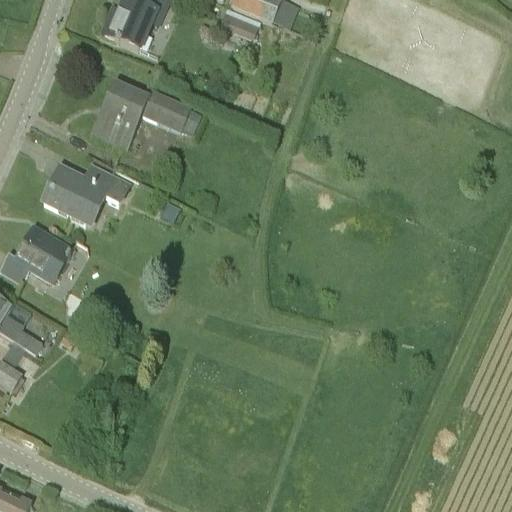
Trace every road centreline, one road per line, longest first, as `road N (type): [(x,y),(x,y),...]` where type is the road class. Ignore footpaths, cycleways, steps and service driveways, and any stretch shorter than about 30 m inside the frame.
road 1 (tertiary): [(0,149),(53,0)]
road 2 (tertiary): [(127,511),(0,450)]
